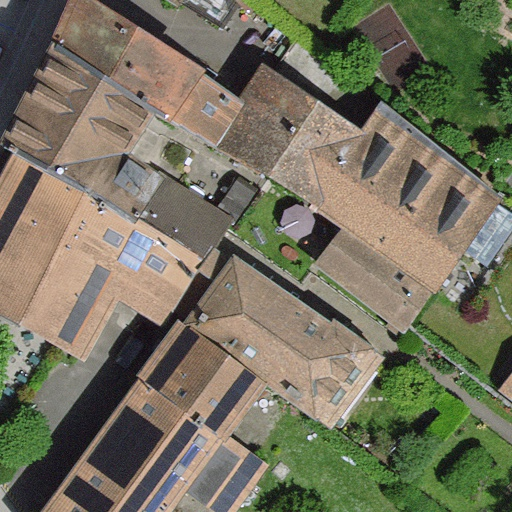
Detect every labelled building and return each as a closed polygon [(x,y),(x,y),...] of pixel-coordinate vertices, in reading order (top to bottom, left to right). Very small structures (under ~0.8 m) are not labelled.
[(328,263),(405,334),(508,200),(391,109),(371,139),(271,71),(248,106),(209,82),(214,74),(86,0),(78,0),(64,42),(160,103),(273,176),(355,227),(328,263)] [(160,103),(64,42),(11,142),(24,152),(211,257),(239,219),(129,155),(160,103)] [(0,305),(61,338),(84,351),(116,292),(172,322),(211,257),(24,152),(0,196),(0,305)] [(237,257),(189,327),(268,384),(329,431),(382,355),(237,257)] [(238,511),(272,466),(231,436),(268,384),(189,327),(51,511),(238,511)] [(511,374),(498,393),(511,402),(511,374)]
